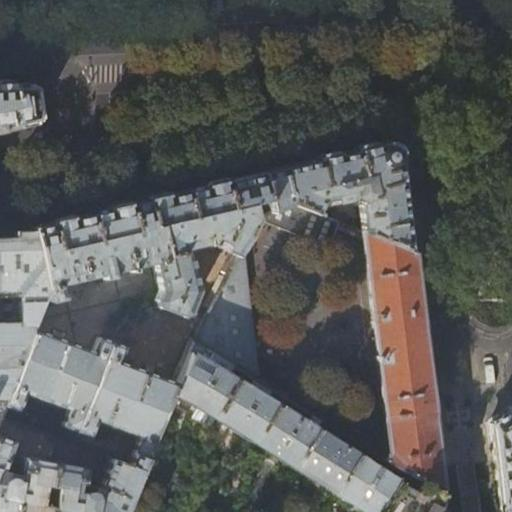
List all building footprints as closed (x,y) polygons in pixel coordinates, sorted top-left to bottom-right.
[(0,131),(34,124),(29,84),(0,85),(0,131)] [(334,154),(260,172),(267,199),(270,211),(290,201),(316,212),(320,201),(333,198),(335,201),(348,198),(348,202),(356,206),(359,230),(409,250),(397,153),(395,150),(387,142),(382,143),(347,151),(334,154)] [(267,199),(260,172),(202,187),(146,200),(153,227),(160,225),(172,277),(160,280),(162,290),(162,292),(162,293),(161,296),(159,297),(155,298),(159,308),(183,316),(183,318),(192,314),(191,312),(200,291),(188,242),(206,237),(208,243),(209,243),(231,253),(223,271),(228,273),(240,247),(253,218),(250,203),(267,199)] [(76,217),(33,228),(49,288),(45,299),(54,303),(65,300),(66,300),(67,299),(67,297),(64,286),(104,276),(104,279),(105,280),(106,280),(114,278),(115,278),(115,277),(115,276),(115,273),(155,264),(159,281),(160,280),(172,277),(160,225),(153,227),(146,200),(76,217)] [(290,201),(270,211),(266,213),(317,233),(324,215),(316,212),(290,201)] [(328,217),(343,223),(346,216),(331,210),(328,217)] [(0,289),(24,289),(24,302),(22,302),(22,324),(0,324),(0,417),(5,404),(34,329),(45,299),(49,288),(33,228),(13,233),(14,234),(14,236),(0,237),(0,289)] [(419,327),(409,250),(359,230),(389,454),(385,460),(421,482),(440,493),(441,494),(432,421),(419,327)] [(258,382),(240,247),(228,273),(195,344),(206,351),(212,354),(232,367),(243,373),(258,382)] [(93,351),(34,329),(5,404),(17,409),(19,408),(25,391),(70,410),(64,424),(65,427),(77,432),(112,342),(100,337),(98,338),(93,351)] [(126,347),(112,342),(77,432),(89,436),(91,435),(97,421),(141,438),(134,456),(146,461),(173,396),(178,384),(120,362),(126,347)] [(201,359),(206,351),(195,344),(178,384),(173,396),(214,420),(237,382),(227,375),(232,367),(212,354),(207,363),(201,359)] [(278,407),(237,382),(214,420),(255,446),(278,407)] [(318,432),(278,407),(255,446),(294,470),(318,432)] [(511,511),(511,411),(508,410),(488,424),(499,511),(511,511)] [(358,456),(318,432),(294,470),(334,495),(358,456)] [(11,440),(0,435),(0,511),(50,511),(53,502),(46,501),(47,500),(41,499),(44,482),(50,483),(53,461),(22,456),(21,457),(17,480),(16,481),(14,479),(12,478),(9,478),(6,478),(5,479),(4,480),(0,478),(0,475),(12,442),(11,440)] [(124,511),(146,461),(134,456),(129,466),(111,458),(99,486),(101,490),(100,497),(95,496),(94,494),(93,493),(92,493),(90,492),(87,491),(86,492),(83,493),(82,493),(86,470),(85,467),(53,461),(50,483),(55,484),(53,502),(50,511),(124,511)] [(378,511),(398,482),(358,456),(334,495),(360,511),(378,511)] [(416,492),(398,482),(378,511),(434,511),(438,506),(440,493),(421,482),(416,492)] [(443,511),(441,494),(440,493),(438,506),(434,511),(443,511)]
